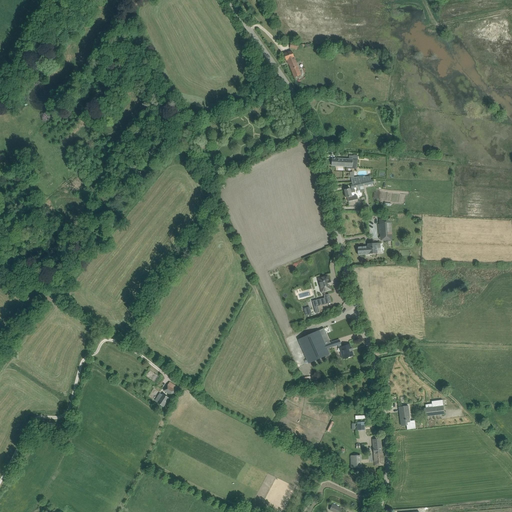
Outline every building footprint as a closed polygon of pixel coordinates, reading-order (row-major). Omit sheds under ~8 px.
[(291,51),(288,52),(284,54),(286,60),(288,60),(294,77),(301,75),(294,57),(291,51)] [(332,166),(337,166),(352,167),(353,159),(358,160),(358,155),(349,155),(349,159),(337,159),(332,158),(332,166)] [(353,172),(350,172),(352,184),(371,180),(370,176),(354,178),(353,172)] [(371,180),(352,184),(350,185),(351,189),(357,187),(358,190),(360,190),(361,192),(365,191),(363,186),(376,183),(376,179),(371,180)] [(28,182),(25,184),(21,188),(29,198),(36,193),(28,182)] [(348,202),(353,201),(358,199),(357,196),(354,196),(352,196),(351,193),(355,192),(355,189),(350,190),(350,189),(344,190),(346,198),(347,198),(348,202)] [(379,227),(378,227),(378,234),(380,234),(380,238),(384,238),(384,241),(392,240),(391,218),(383,218),(383,221),(379,221),(379,227)] [(358,255),(377,254),(377,248),(380,248),(380,243),(373,243),(368,244),(368,247),(358,247),(358,248),(358,254),(358,255)] [(324,298),(312,301),(314,307),(318,306),(331,303),(329,294),(326,295),(325,292),(325,291),(331,290),(329,285),(330,285),(329,281),(328,281),(327,276),(320,278),(322,283),(320,283),(322,292),(323,292),(323,293),(324,298)] [(319,330),(298,340),(308,363),(329,354),(327,348),(326,345),(330,343),(324,328),(319,330)] [(338,345),(343,359),(354,356),(352,351),(353,351),(351,351),(350,351),(350,350),(350,349),(352,349),(352,348),(350,349),(349,345),(342,347),(341,344),(338,345)] [(164,391),(172,396),(174,393),(176,395),(179,391),(177,389),(177,387),(170,382),(164,391)] [(169,398),(163,394),(163,395),(160,393),(155,401),(158,402),(157,403),(163,407),(169,398)] [(442,400),(432,402),(432,408),(424,409),(425,417),(444,414),(442,400)] [(408,406),(399,407),(400,407),(401,419),(400,419),(401,426),(407,425),(407,431),(408,430),(407,427),(415,426),(415,421),(410,422),(408,406)] [(347,412),(354,411),(353,408),(345,409),(335,414),(337,417),(347,412)] [(376,466),(379,466),(384,465),(383,453),(382,453),(381,439),(373,440),(374,454),(376,466)] [(350,468),(361,468),(361,455),(350,456),(350,468)]
